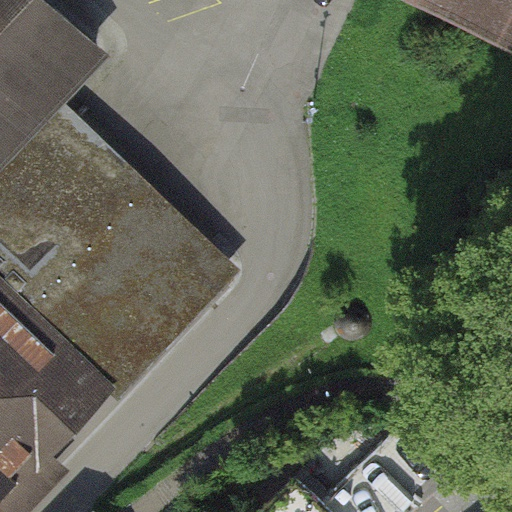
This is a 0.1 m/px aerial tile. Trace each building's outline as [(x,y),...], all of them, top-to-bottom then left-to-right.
[(0,0),(0,146),(98,42),(51,0),(0,0)] [(511,0),(415,0),(511,51),(511,0)] [(0,173),(0,511),(2,511),(240,257),(71,97),(0,173)] [(337,318),(336,326),(339,332),(343,337),(350,340),(356,340),(362,338),(368,333),(371,327),(372,321),(370,315),(367,310),(362,306),(355,305),(349,305),(343,308),(339,312),(337,318)] [(298,476),(260,511),(396,511),(452,458),(412,416),(322,501),(298,476)]
